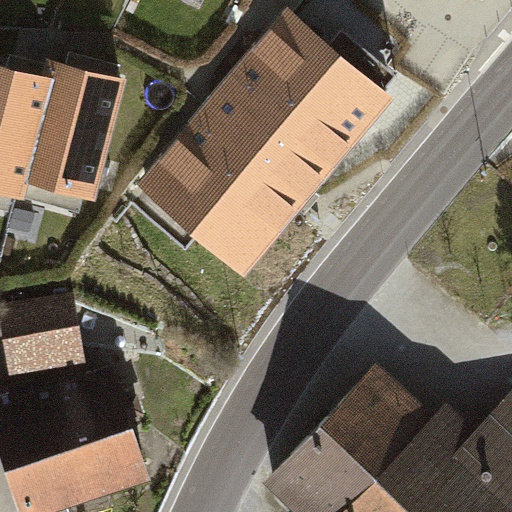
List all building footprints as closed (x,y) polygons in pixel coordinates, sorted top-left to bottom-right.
[(387,95),(289,13),(215,101),(146,183),(244,264),(387,95)] [(52,61),(47,78),(49,78),(24,172),(26,173),(92,190),(121,80),(85,70),(52,61)] [(18,70),(0,65),(0,183),(22,189),(26,173),(24,172),(49,78),(47,78),(18,70)] [(74,297),(3,307),(12,368),(83,357),(74,297)] [(433,405),(376,355),(264,473),(303,511),(511,511),(511,386),(475,421),(448,394),(433,405)] [(113,377),(109,365),(95,370),(99,382),(34,403),(29,385),(0,394),(0,437),(24,509),(147,469),(116,376),(113,377)]
